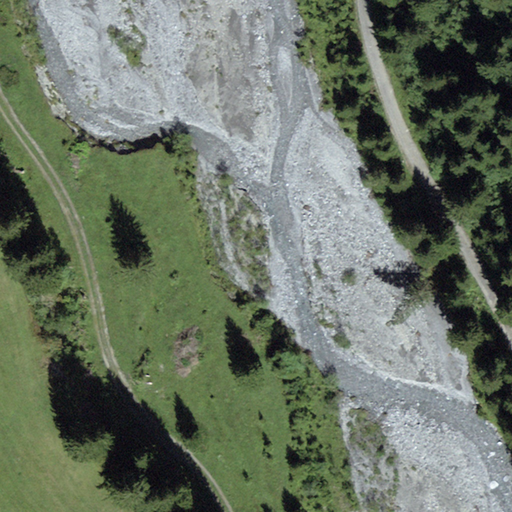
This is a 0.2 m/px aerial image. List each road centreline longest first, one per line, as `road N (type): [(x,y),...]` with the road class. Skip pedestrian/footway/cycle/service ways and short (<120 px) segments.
road 1 (track): [(221,511),(108,355),(80,216),(0,103)]
road 2 (track): [(362,0),(417,166),(511,334)]
